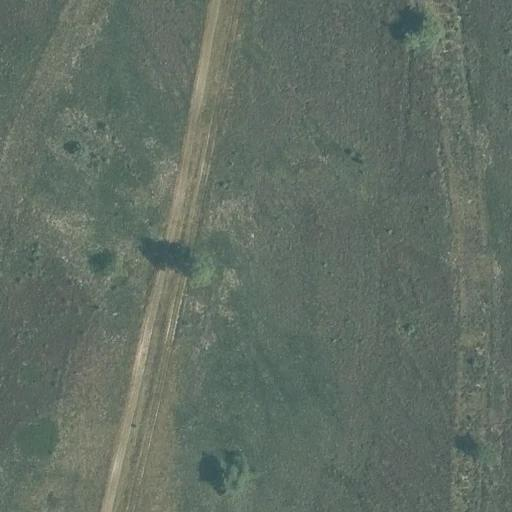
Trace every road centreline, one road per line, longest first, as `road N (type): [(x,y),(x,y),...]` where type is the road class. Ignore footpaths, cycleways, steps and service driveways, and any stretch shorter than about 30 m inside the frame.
road 1 (unknown): [(217,0),(108,511)]
road 2 (track): [(238,0),(131,511)]
